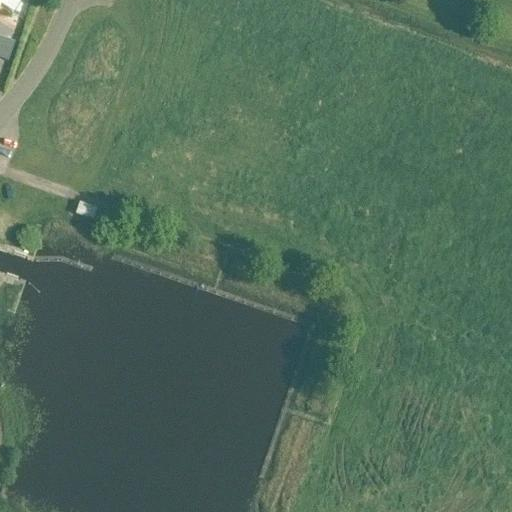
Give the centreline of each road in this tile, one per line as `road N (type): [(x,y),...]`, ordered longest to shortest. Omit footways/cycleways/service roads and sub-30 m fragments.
road 1 (residential): [(317,205),(284,215),(266,211),(3,113)]
road 2 (residential): [(317,205),(349,232),(386,295),(397,362),(385,434)]
road 3 (residential): [(357,0),(317,205)]
road 4 (residential): [(3,113),(46,56),(71,0)]
